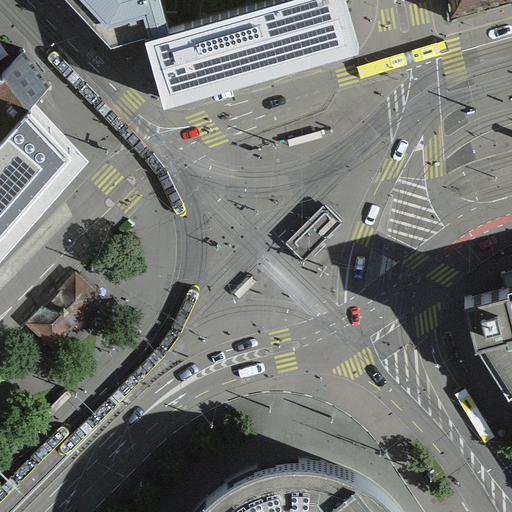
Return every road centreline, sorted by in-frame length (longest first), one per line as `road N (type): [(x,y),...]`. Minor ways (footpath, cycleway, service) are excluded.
road 1 (secondary): [(44,511),(180,385),(353,317)]
road 2 (secondary): [(210,133),(137,175),(0,317)]
road 3 (secondary): [(511,486),(443,379),(429,340),(428,293),(447,250)]
road 4 (secondary): [(425,83),(362,234),(353,317)]
road 5 (secondary): [(353,317),(372,369),(442,447),(484,511)]
road 6 (tertiary): [(210,133),(170,123),(135,100),(41,0)]
road 7 (secondary): [(384,65),(210,133)]
road 8 (secondary): [(425,83),(441,196),(467,217),(504,219)]
